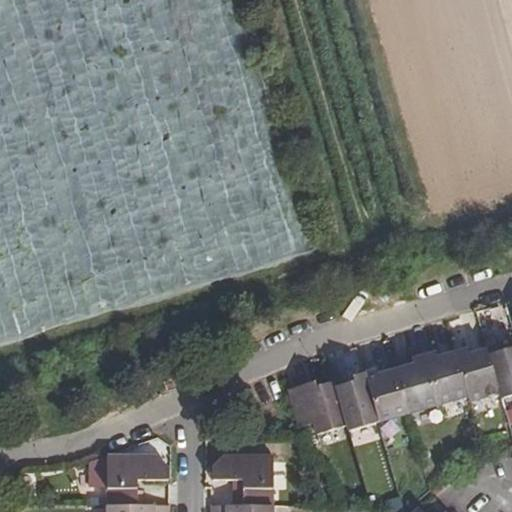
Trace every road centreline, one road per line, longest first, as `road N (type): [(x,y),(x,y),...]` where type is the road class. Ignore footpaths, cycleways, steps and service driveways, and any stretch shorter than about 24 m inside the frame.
road 1 (residential): [(190,396),(289,350),(511,286)]
road 2 (residential): [(0,455),(55,453),(190,396)]
